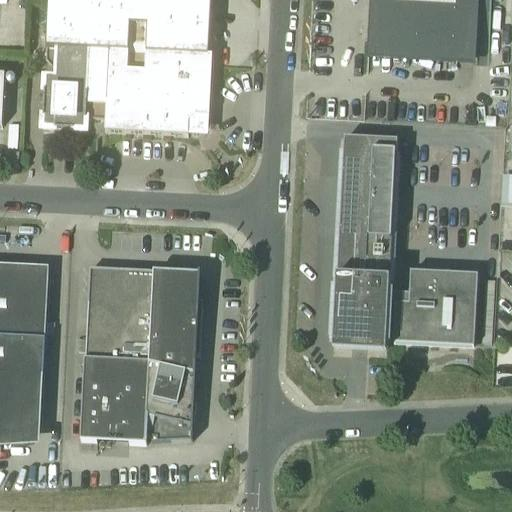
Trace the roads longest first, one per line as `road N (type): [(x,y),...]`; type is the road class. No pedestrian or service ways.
road 1 (unclassified): [(276,208),(0,195)]
road 2 (unclassified): [(511,414),(265,426)]
road 3 (unclassified): [(265,426),(276,208)]
road 4 (unclassified): [(276,208),(286,0)]
